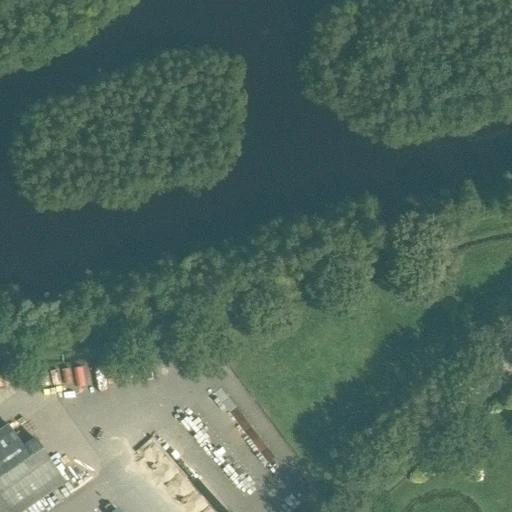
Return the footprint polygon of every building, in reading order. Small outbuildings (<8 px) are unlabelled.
[(94,361),(38,368),(39,379),(49,378),(50,384),(63,383),(62,375),(95,371),(94,361)] [(232,371),(213,380),(218,391),(237,382),(232,371)] [(176,404),(181,415),(198,408),(193,397),(176,404)] [(0,511),(24,511),(65,484),(35,442),(24,450),(9,429),(0,435),(0,511)] [(207,468),(223,490),(232,483),(216,462),(207,468)] [(166,489),(184,495),(191,475),(173,469),(166,489)] [(192,511),(212,511),(219,505),(201,488),(185,505),(192,511)]
